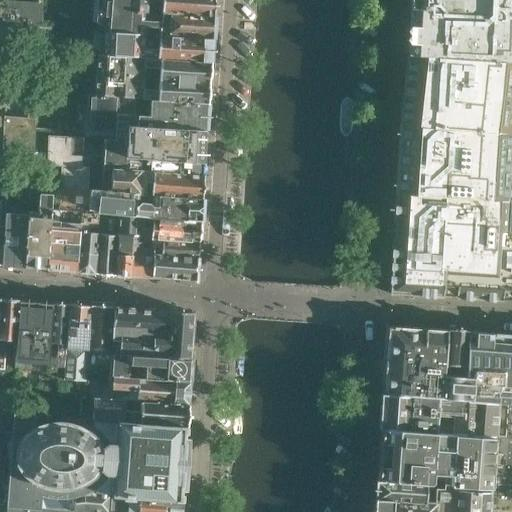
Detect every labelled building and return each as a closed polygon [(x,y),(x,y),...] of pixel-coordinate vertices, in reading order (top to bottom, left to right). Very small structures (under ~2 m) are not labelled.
[(211,16),(151,12),(151,19),(145,19),(145,12),(130,11),(130,0),(100,0),(99,20),(101,23),(107,23),(106,32),(210,38),(211,16)] [(211,16),(212,2),(212,0),(130,0),(130,11),(145,12),(145,0),(154,0),(155,1),(160,1),(159,7),(152,6),(151,12),(211,16)] [(511,0),(410,0),(410,9),(408,55),(400,124),(398,155),(393,154),(393,163),(398,163),(396,194),(394,223),(389,222),(388,234),(393,235),(389,292),(391,294),(501,301),(511,301),(511,231),(508,231),(511,197),(511,175),(511,0)] [(40,6),(26,5),(0,3),(0,48),(37,51),(38,28),(45,28),(46,6),(40,6)] [(48,52),(49,28),(45,28),(38,28),(37,51),(48,52)] [(210,38),(106,32),(105,32),(104,55),(209,61),(210,38)] [(206,103),(208,76),(209,61),(104,55),(98,55),(96,96),(131,98),(150,99),(206,103)] [(32,129),(34,92),(6,90),(2,161),(7,162),(47,164),(49,138),(58,138),(58,137),(59,131),(32,129)] [(204,130),(206,103),(150,99),(148,117),(130,116),(131,98),(96,96),(89,95),(86,134),(115,136),(114,140),(127,141),(128,125),(204,130)] [(203,163),(204,139),(204,130),(128,125),(127,141),(126,158),(203,163)] [(201,198),(202,166),(203,163),(126,158),(127,141),(114,140),(58,137),(58,138),(49,138),(47,164),(47,165),(62,166),(61,189),(201,198)] [(24,267),(27,219),(15,218),(16,203),(28,204),(29,187),(6,186),(1,265),(24,267)] [(199,220),(200,199),(201,198),(61,189),(60,201),(50,200),(49,210),(61,210),(81,212),(97,213),(119,214),(119,215),(138,217),(138,216),(154,217),(154,218),(199,220)] [(46,269),(49,210),(50,200),(50,194),(39,194),(38,217),(27,216),(27,219),(24,267),(46,269)] [(76,271),(78,228),(60,227),(61,210),(49,210),(46,269),(76,271)] [(94,273),(94,272),(97,213),(81,212),(78,228),(76,271),(94,273)] [(117,253),(118,235),(119,215),(119,214),(97,213),(94,272),(115,274),(116,253),(117,253)] [(198,240),(199,227),(199,220),(154,218),(153,228),(148,228),(148,230),(138,229),(138,217),(119,215),(118,235),(139,237),(159,238),(198,240)] [(195,280),(197,257),(153,255),(153,251),(138,249),(139,237),(118,235),(117,253),(131,255),(149,257),(153,259),(152,277),(195,280)] [(197,257),(197,246),(198,240),(159,238),(159,245),(154,244),(153,251),(153,255),(197,257)] [(130,276),(131,255),(117,253),(116,253),(115,274),(130,276)] [(152,277),(153,259),(149,257),(131,255),(130,276),(152,277)] [(17,339),(19,301),(0,299),(0,368),(4,368),(6,339),(17,339)] [(48,366),(52,304),(19,301),(17,339),(20,340),(19,369),(48,371),(48,366)] [(63,372),(67,305),(52,304),(48,366),(55,366),(55,372),(63,372)] [(86,375),(90,306),(68,305),(67,305),(63,372),(63,380),(78,380),(77,397),(84,398),(85,387),(86,375)] [(109,376),(110,353),(113,307),(90,306),(86,375),(109,376)] [(190,349),(193,313),(192,312),(169,311),(113,307),(110,353),(190,358),(195,358),(195,350),(190,349)] [(511,404),(507,404),(511,336),(511,335),(466,331),(466,332),(446,330),(386,326),(383,372),(382,393),(382,394),(377,393),(376,405),(381,405),(380,428),(377,480),(425,483),(430,483),(430,485),(511,490),(511,404)] [(188,381),(190,358),(110,353),(109,376),(129,378),(130,364),(145,365),(145,379),(188,381)] [(186,404),(188,388),(188,381),(145,379),(129,378),(109,376),(108,389),(137,391),(136,401),(186,404)] [(26,416),(28,394),(0,392),(0,436),(13,437),(14,415),(26,416)] [(186,418),(186,412),(186,404),(136,401),(89,398),(84,398),(77,397),(75,419),(185,426),(190,426),(190,418),(186,418)] [(181,501),(183,458),(185,426),(75,419),(26,416),(14,415),(13,437),(0,436),(0,503),(9,504),(31,506),(31,508),(91,511),(109,511),(110,496),(181,501)] [(424,501),(425,483),(377,480),(376,498),(424,501)] [(488,511),(490,493),(435,489),(434,502),(424,501),(376,498),(370,498),(370,505),(375,505),(374,511),(488,511)] [(180,511),(181,501),(110,496),(109,511),(119,511),(120,506),(140,507),(139,511),(180,511)] [(0,511),(8,511),(9,504),(0,503),(0,511)]
